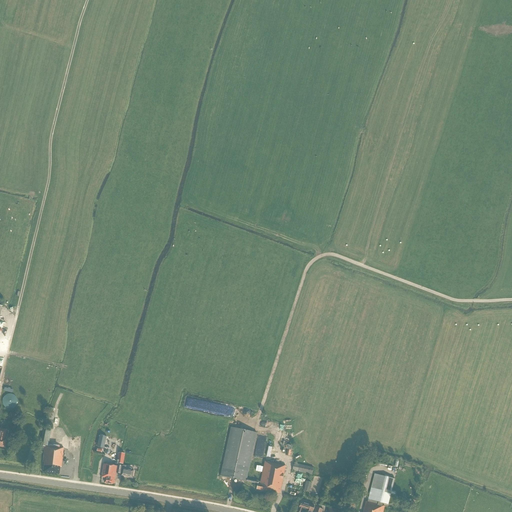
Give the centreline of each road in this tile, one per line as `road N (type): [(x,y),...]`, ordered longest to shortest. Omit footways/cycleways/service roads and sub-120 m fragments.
road 1 (track): [(511,300),(456,300),(320,257),(306,268),(256,423)]
road 2 (track): [(87,0),(10,339)]
road 3 (track): [(359,264),(429,44),(451,0)]
road 4 (tertiary): [(231,511),(0,475)]
